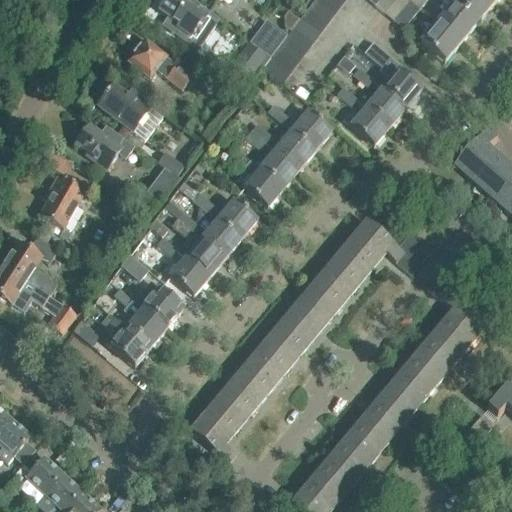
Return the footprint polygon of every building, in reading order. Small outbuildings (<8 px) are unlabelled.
[(198,12),(181,0),(168,0),(158,15),(168,21),(162,30),(197,54),(217,25),(198,12)] [(334,18),(341,8),(330,0),(317,0),(315,4),(334,18)] [(380,0),(365,0),(365,1),(374,8),(380,0)] [(396,0),(380,0),(374,8),(383,16),(396,0)] [(409,4),(404,0),(396,0),(383,16),(392,24),(409,4)] [(427,2),(424,0),(412,0),(409,3),(419,12),(427,2)] [(477,26),(493,7),(484,0),(458,0),(453,7),(477,26)] [(402,32),(419,12),(409,3),(409,4),(392,24),(402,32)] [(334,18),(315,4),(308,13),(326,28),(334,18)] [(477,26),(453,7),(437,26),(460,46),(477,26)] [(308,13),(300,23),(319,37),(326,28),(308,13)] [(319,37),(300,23),(293,33),(312,47),(319,37)] [(249,47),(270,62),(286,40),(266,25),(249,47)] [(460,46),(437,26),(420,46),(444,66),(460,46)] [(312,47),(293,33),(286,43),(304,57),(312,47)] [(304,57),(286,43),(278,52),(297,66),(304,57)] [(149,82),(155,74),(181,94),(191,81),(143,44),(127,65),(149,82)] [(379,76),(389,84),(382,92),(405,112),(421,93),(399,74),(401,71),(373,47),(364,58),(381,73),(379,76)] [(227,80),(240,90),(261,62),(249,52),(227,80)] [(278,52),(271,62),(290,76),(297,66),(278,52)] [(348,78),(354,69),(344,61),(343,60),(337,69),(348,78)] [(290,76),(271,62),(263,73),(281,87),(290,76)] [(373,85),(358,72),(351,81),(367,93),(373,85)] [(131,136),(146,117),(152,109),(130,92),(125,98),(112,88),(96,109),(122,129),(131,135),(131,136)] [(350,112),(357,104),(342,92),(336,100),(350,112)] [(382,92),(365,113),(389,132),(405,112),(382,92)] [(267,117),(282,129),(287,123),(273,111),(267,117)] [(389,132),(365,113),(350,130),(374,150),(389,132)] [(307,116),(291,136),(314,155),(330,136),(307,116)] [(73,148),(93,163),(92,164),(104,173),(116,156),(125,163),(133,151),(120,142),(103,130),(98,136),(87,128),(84,132),(79,132),(74,138),(76,143),(73,148)] [(122,129),(117,136),(125,143),(131,135),(122,129)] [(251,136),(266,148),(271,142),(256,129),(251,136)] [(511,176),(486,153),(498,140),(488,131),(454,169),(455,170),(457,167),(465,174),(463,177),(475,187),(477,185),(485,192),(482,194),(495,205),(497,202),(504,209),(502,212),(511,220),(511,176)] [(260,156),(266,148),(251,136),(245,144),(260,156)] [(291,136),(275,155),(299,174),(314,155),(291,136)] [(283,193),(259,173),(237,154),(230,162),(243,174),(241,177),(250,185),(243,193),(267,212),(283,193)] [(157,165),(176,180),(183,170),(164,155),(157,165)] [(275,155),(259,173),(283,193),(299,174),(275,155)] [(198,165),(192,171),(198,176),(204,170),(198,165)] [(46,206),(38,221),(61,234),(83,197),(81,196),(88,185),(67,173),(61,185),(55,182),(42,204),(46,206)] [(164,173),(155,184),(169,195),(177,184),(164,173)] [(198,198),(184,186),(178,193),(192,205),(198,198)] [(150,217),(158,205),(135,189),(127,201),(150,217)] [(192,205),(207,217),(213,210),(198,198),(192,205)] [(233,205),(216,225),(240,244),(256,225),(233,205)] [(177,223),(192,235),(198,228),(182,216),(177,223)] [(187,241),(192,235),(177,223),(172,229),(187,241)] [(216,225),(201,244),(224,263),(240,244),(216,225)] [(400,249),(397,252),(365,226),(368,229),(361,236),(358,234),(348,247),(351,249),(344,257),(341,254),(331,267),(334,269),(327,277),(324,274),(314,287),(317,289),(310,297),(308,295),(280,327),(283,329),(277,337),(274,335),(264,347),(266,349),(260,357),(257,355),(247,367),(249,369),(243,377),(240,375),(230,387),(232,390),(226,397),(223,395),(213,407),(216,410),(209,418),(206,415),(196,427),(199,430),(192,438),(189,435),(189,436),(217,459),(224,450),(221,447),(230,436),(234,439),(241,430),(238,427),(246,416),(250,419),(258,410),(255,406),(264,396),(267,399),(275,389),(271,386),(280,376),(284,379),(292,369),(288,366),(297,355),(301,359),(309,349),(305,346),(315,335),(305,326),(312,319),(321,327),(331,315),(335,318),(343,308),(339,305),(348,295),(352,298),(360,289),(356,286),(365,275),(369,278),(377,269),(373,265),(382,255),(410,279),(429,257),(408,239),(400,249)] [(36,242),(28,255),(17,248),(2,271),(25,286),(49,302),(56,290),(33,274),(40,263),(48,269),(56,256),(36,242)] [(169,262),(176,255),(161,243),(155,249),(169,262)] [(62,258),(66,251),(55,244),(51,251),(62,258)] [(201,244),(185,263),(208,282),(224,263),(201,244)] [(124,274),(139,287),(148,276),(133,263),(124,274)] [(208,282),(185,263),(168,282),(192,302),(208,282)] [(49,302),(25,286),(2,271),(0,274),(0,302),(10,309),(17,298),(42,313),(49,302)] [(445,271),(440,277),(426,294),(437,303),(457,280),(445,271)] [(133,306),(142,314),(166,334),(182,315),(158,295),(149,287),(133,306)] [(166,334),(142,314),(133,306),(118,294),(112,302),(125,313),(122,317),(133,325),(127,333),(150,352),(166,334)] [(441,305),(448,312),(456,302),(449,296),(441,305)] [(303,499),(294,510),(290,507),(286,511),(328,511),(332,507),(335,510),(345,497),(342,495),(349,487),(352,489),(362,477),(359,475),(366,467),(368,469),(379,457),(376,455),(383,447),(385,449),(396,437),(393,435),(400,427),(402,429),(429,397),(427,394),(433,386),(436,389),(446,376),(443,374),(450,366),(453,369),(463,356),(460,354),(467,346),(470,348),(480,336),(477,334),(484,326),(486,328),(487,328),(460,305),(452,315),(455,318),(446,329),(442,325),(435,335),(438,338),(429,349),(426,346),(418,355),(421,358),(412,369),(409,366),(401,375),(404,378),(395,390),(404,398),(398,406),(388,398),(379,409),(375,406),(367,415),(371,419),(362,429),(358,426),(350,436),(354,439),(345,450),(341,446),(333,456),(337,459),(328,470),(324,467),(316,476),(320,479),(311,490),(307,487),(299,496),(303,499)] [(48,329),(60,339),(61,339),(76,320),(63,310),(48,329)] [(111,352),(134,371),(150,352),(127,333),(126,333),(109,318),(100,328),(111,338),(105,346),(111,352)] [(92,351),(92,350),(99,340),(80,325),(72,336),(92,351)] [(511,383),(485,414),(494,422),(506,409),(507,410),(511,413),(511,383)] [(0,436),(9,426),(0,417),(0,436)] [(480,419),(446,459),(457,468),(491,429),(480,419)] [(0,436),(0,452),(1,453),(0,455),(0,462),(7,469),(12,463),(29,443),(9,426),(0,436)] [(220,462),(227,468),(235,459),(228,453),(220,462)] [(44,501),(62,481),(42,463),(24,483),(44,501)] [(37,511),(51,511),(54,510),(55,511),(68,511),(81,499),(62,481),(44,501),(35,510),(37,511)] [(273,507),(279,511),(281,511),(288,503),(281,497),(273,507)] [(95,511),(81,499),(68,511),(95,511)]
